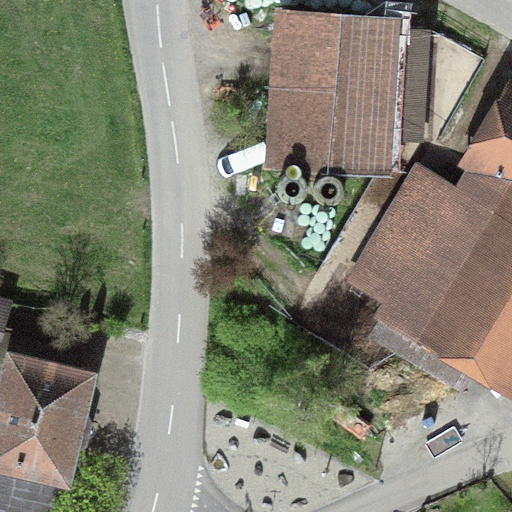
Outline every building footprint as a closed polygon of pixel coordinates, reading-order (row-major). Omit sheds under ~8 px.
[(380,23),(280,16),(270,166),(370,173),(380,23)] [(502,386),(511,369),(511,94),(450,200),(430,189),(363,303),(386,317),(371,341),(454,390),(468,366),(502,386)] [(295,199),(300,197),(304,194),(306,190),(308,185),(307,180),(305,176),(302,172),(298,170),(293,169),(287,170),(283,172),(279,176),(277,180),(277,186),(278,191),(281,195),(286,198),(290,199),(295,199)] [(333,202),(337,200),(341,197),(344,193),(345,188),(345,183),(343,179),(339,175),(335,172),(330,171),(325,172),(320,175),(317,178),(315,183),(314,188),(316,193),(319,197),(323,200),(328,202),(333,202)] [(0,509),(11,511),(51,511),(67,449),(77,451),(83,447),(88,424),(85,418),(75,416),(84,380),(10,362),(0,401),(0,509)]
